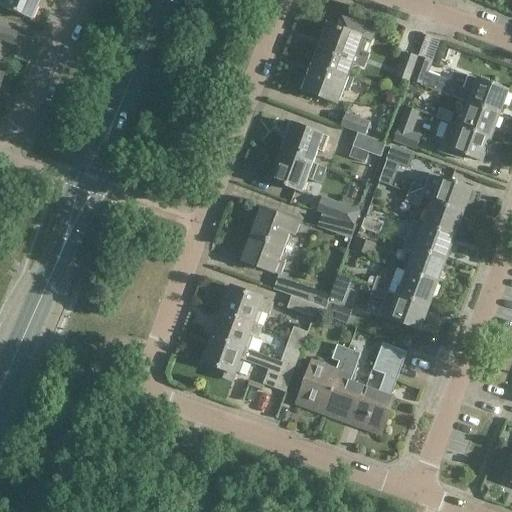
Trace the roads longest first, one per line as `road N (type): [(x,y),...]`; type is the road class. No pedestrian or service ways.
road 1 (residential): [(415,489),(154,388),(159,350),(212,221),(285,0)]
road 2 (residential): [(415,489),(511,237)]
road 3 (secondary): [(57,266),(102,188),(122,106)]
road 4 (secondary): [(122,106),(83,180),(57,266)]
road 5 (residential): [(5,156),(73,0)]
road 6 (secondary): [(0,392),(57,266)]
